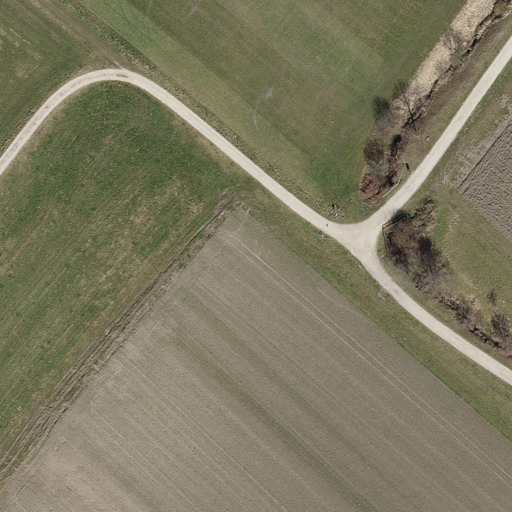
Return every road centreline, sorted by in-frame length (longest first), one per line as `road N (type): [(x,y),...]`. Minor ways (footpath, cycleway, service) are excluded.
road 1 (track): [(511,380),(441,331),(354,244),(415,185),(511,50)]
road 2 (track): [(354,244),(138,79),(105,75),(77,83),(0,172)]
road 3 (track): [(138,79),(41,0)]
